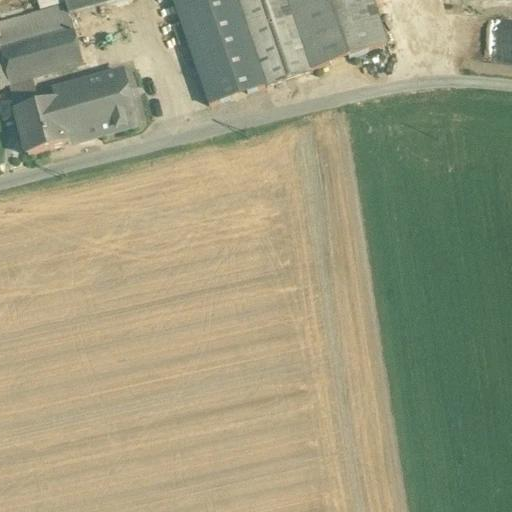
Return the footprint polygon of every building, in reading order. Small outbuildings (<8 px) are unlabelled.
[(65,0),(68,8),(68,7),(71,17),(131,0),(65,0)] [(268,89),(237,0),(173,0),(210,108),(268,89)] [(237,0),(268,89),(312,74),(286,0),(237,0)] [(286,0),(312,74),(389,47),(372,0),(286,0)] [(0,91),(85,68),(71,17),(68,7),(68,8),(0,26),(0,91)] [(124,74),(87,85),(101,139),(139,129),(124,74)] [(87,85),(73,89),(75,97),(57,102),(70,147),(101,139),(87,85)] [(55,94),(57,102),(75,97),(73,89),(55,94)] [(57,102),(17,113),(29,158),(70,147),(57,102)]
